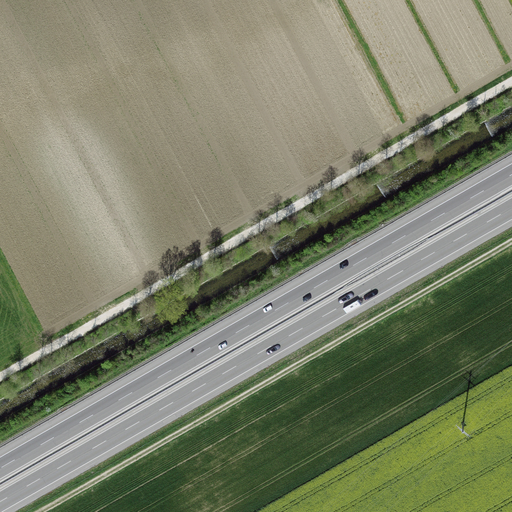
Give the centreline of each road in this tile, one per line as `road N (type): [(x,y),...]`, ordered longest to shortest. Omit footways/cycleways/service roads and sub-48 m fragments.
road 1 (track): [(0,377),(511,80)]
road 2 (motorway): [(511,174),(0,468)]
road 3 (motorway): [(0,501),(511,207)]
road 4 (track): [(37,511),(511,241)]
